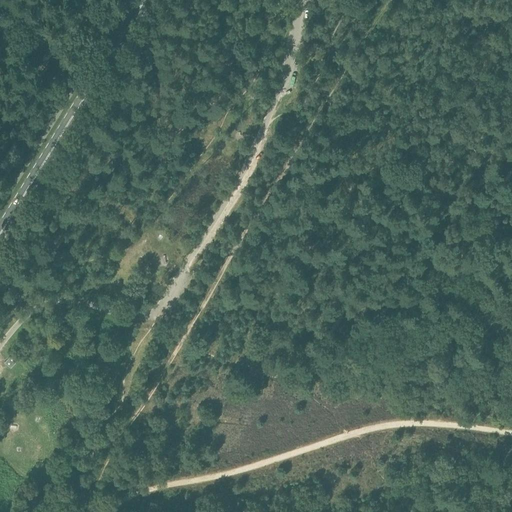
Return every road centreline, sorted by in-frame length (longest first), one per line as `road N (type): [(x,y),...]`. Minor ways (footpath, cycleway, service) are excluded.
road 1 (track): [(511,432),(384,423),(132,494),(110,511)]
road 2 (secondary): [(0,232),(145,0)]
road 3 (track): [(511,225),(460,233),(403,221),(366,202),(334,170),(305,166),(290,153)]
